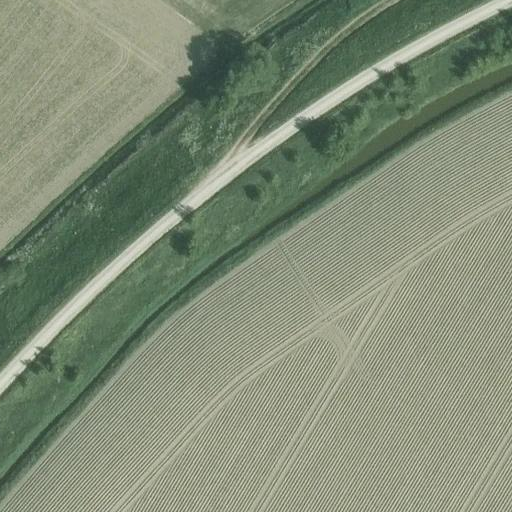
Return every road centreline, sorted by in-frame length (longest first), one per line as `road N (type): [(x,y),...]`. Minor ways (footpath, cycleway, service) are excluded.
road 1 (unclassified): [(0,396),(136,245),(217,180),(291,126),(505,0)]
road 2 (track): [(217,180),(299,71),(350,20),(388,0)]
